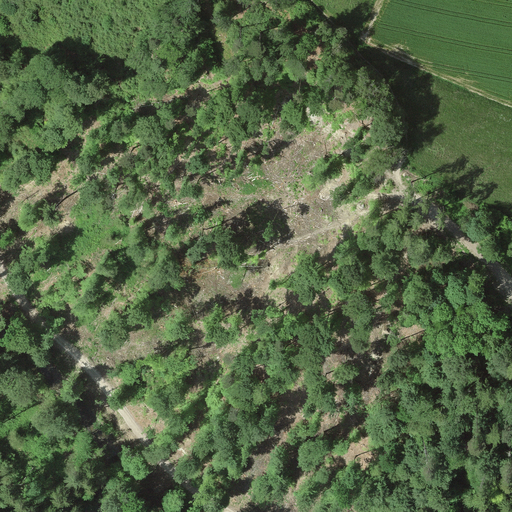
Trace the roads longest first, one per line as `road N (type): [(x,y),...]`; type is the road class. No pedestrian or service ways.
road 1 (track): [(0,270),(152,450),(228,511)]
road 2 (track): [(352,39),(474,89)]
